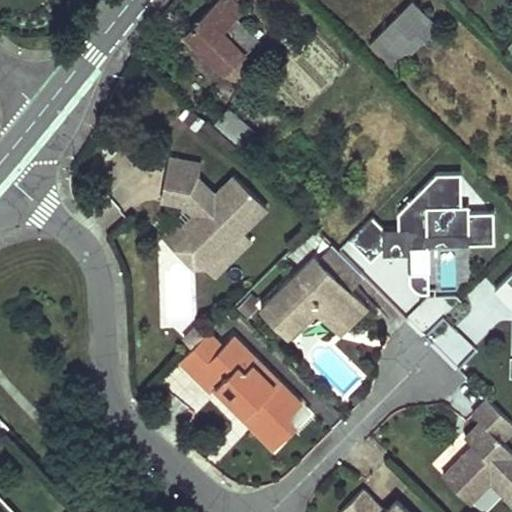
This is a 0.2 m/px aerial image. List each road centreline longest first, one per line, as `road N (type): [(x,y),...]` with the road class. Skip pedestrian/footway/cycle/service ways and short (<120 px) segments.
road 1 (residential): [(0,171),(91,258),(108,396),(123,420),(231,511)]
road 2 (residential): [(270,511),(415,366)]
road 3 (tertiary): [(133,0),(42,111)]
